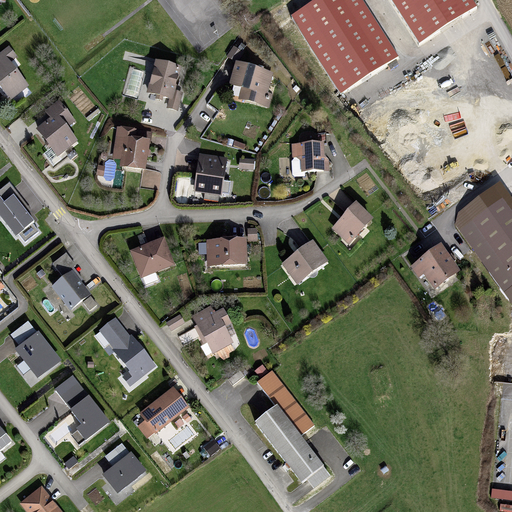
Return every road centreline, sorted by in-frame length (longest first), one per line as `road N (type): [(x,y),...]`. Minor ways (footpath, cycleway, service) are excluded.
road 1 (trunk): [(113,0),(194,511)]
road 2 (residential): [(290,511),(0,135)]
road 3 (residential): [(0,399),(47,459),(0,495)]
